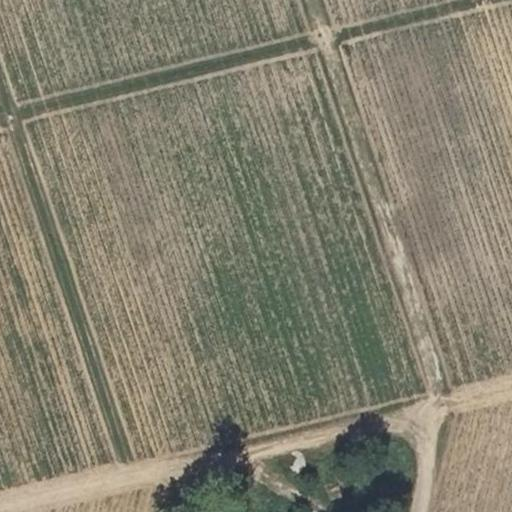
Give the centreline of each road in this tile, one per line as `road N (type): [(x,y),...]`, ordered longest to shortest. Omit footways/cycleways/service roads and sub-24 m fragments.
road 1 (track): [(0,504),(511,388)]
road 2 (track): [(0,119),(496,0)]
road 3 (track): [(311,0),(441,404)]
road 4 (track): [(0,72),(125,474)]
road 5 (track): [(187,461),(287,487),(325,511)]
